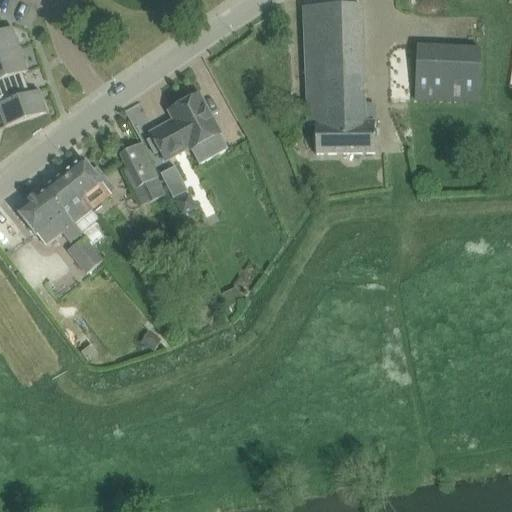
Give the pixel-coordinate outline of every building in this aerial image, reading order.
[(316,126),(316,156),(376,154),(375,115),(365,115),(365,99),(362,7),(304,9),(307,126),(316,126)] [(0,32),(0,55),(19,48),(13,28),(0,32)] [(416,46),(415,101),(484,102),(485,47),(416,46)] [(0,77),(26,69),(19,48),(0,55),(0,77)] [(0,105),(30,94),(23,74),(28,72),(26,69),(0,77),(0,105)] [(30,94),(0,105),(0,110),(6,128),(47,114),(39,91),(30,94)] [(221,134),(199,96),(170,112),(176,125),(170,128),(168,125),(151,135),(154,139),(148,142),(156,156),(161,153),(166,162),(190,149),(191,151),(221,134)] [(142,145),(141,145),(121,155),(128,169),(146,205),(166,195),(142,145)] [(64,175),(94,212),(112,197),(83,160),(64,175)] [(174,200),(188,193),(176,168),(161,175),(174,200)] [(75,226),(81,234),(99,220),(93,212),(94,212),(64,175),(46,189),(75,226)] [(17,212),(38,239),(54,226),(68,244),(81,234),(75,226),(46,189),(17,212)] [(93,251),(78,263),(87,273),(101,261),(93,251)] [(228,308),(243,301),(237,289),(222,296),(228,308)] [(155,351),(163,340),(149,331),(141,342),(155,351)] [(186,334),(169,340),(171,347),(188,342),(186,334)]
